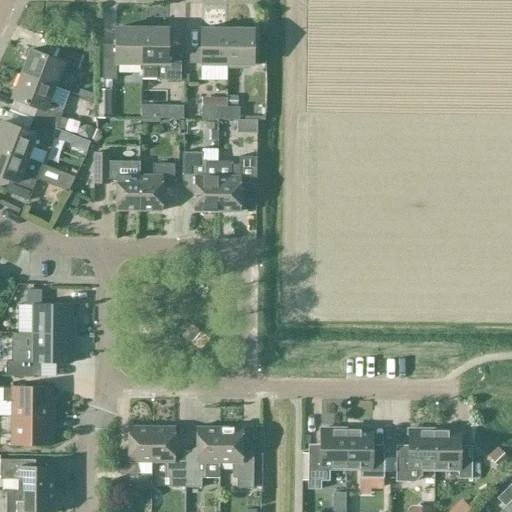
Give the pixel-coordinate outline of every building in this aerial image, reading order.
[(141,64),(142,29),(116,29),(115,56),(103,56),(102,80),(115,80),(116,64),(141,64)] [(141,81),(180,81),(180,56),(167,56),(168,29),(142,29),(141,64),(141,81)] [(227,65),(227,30),(201,30),(201,55),(189,54),(189,64),(201,65),(227,65)] [(227,30),(227,65),(253,66),(253,30),(227,30)] [(21,75),(54,87),(63,63),(78,69),(83,57),(60,48),(55,60),(30,50),(21,75)] [(48,101),(54,87),(21,75),(12,99),(37,109),(32,120),(55,129),(62,112),(56,105),(48,101)] [(226,108),(226,98),(201,98),(201,120),(226,120),(226,108)] [(239,108),(237,108),(237,103),(229,103),(229,108),(226,108),(226,120),(239,121),(239,108)] [(46,153),(55,129),(32,120),(28,132),(3,122),(0,129),(0,149),(26,159),(27,159),(31,147),(46,153)] [(162,121),(140,123),(142,146),(164,144),(162,121)] [(40,164),(27,159),(26,159),(0,149),(0,176),(9,180),(5,192),(28,201),(37,177),(36,177),(40,164)] [(217,162),(205,162),(205,161),(201,161),(201,153),(182,153),(182,186),(194,186),(194,212),(217,212),(217,162)] [(138,212),(139,176),(126,176),(126,162),(108,162),(108,154),(94,154),(94,184),(108,184),(108,180),(116,180),(116,211),(138,212)] [(217,212),(239,213),(240,187),(256,187),(256,158),(239,157),(239,165),(232,165),(232,162),(217,162),(217,212)] [(173,187),(174,165),(153,164),(152,177),(139,176),(138,212),(161,212),(162,186),(173,187)] [(40,305),(40,291),(27,291),(27,306),(32,306),(32,334),(74,335),(74,322),(72,322),(72,305),(40,305)] [(74,347),(74,335),(32,334),(31,350),(25,350),(21,354),(21,362),(5,362),(5,377),(39,377),(39,364),(71,364),(72,347),(74,347)] [(51,404),(51,387),(11,387),(11,388),(3,388),(3,402),(11,402),(11,417),(53,417),(53,404),(51,404)] [(53,429),(53,417),(11,417),(11,446),(51,446),(51,430),(53,429)] [(151,463),(151,428),(128,427),(128,452),(117,452),(117,474),(137,475),(137,463),(151,463)] [(184,488),(185,453),(174,453),(174,428),(151,428),(151,463),(164,463),(164,479),(168,479),(168,488),(184,488)] [(219,478),(219,463),(219,428),(196,428),(196,453),(185,453),(184,488),(201,488),(201,479),(205,479),(205,478),(219,478)] [(242,454),(242,429),(219,428),(219,463),(232,464),(232,479),(236,479),(236,489),(253,489),(253,454),(242,454)] [(345,470),(346,429),(320,429),(319,454),(307,454),(307,490),(320,490),(320,482),(329,482),(329,470),(345,470)] [(359,478),(370,479),(383,479),(383,455),(371,454),(372,430),(346,429),(345,470),(359,470),(359,478)] [(433,471),(434,430),(408,430),(407,455),(395,455),(395,483),(414,483),(421,476),(421,471),(433,471)] [(434,430),(433,471),(458,471),(458,479),(471,479),(471,455),(459,455),(460,431),(434,430)] [(305,432),(305,452),(316,451),(315,432),(305,432)] [(0,460),(0,476),(17,477),(17,491),(52,492),(53,468),(35,468),(35,461),(0,460)] [(503,492),(511,500),(511,486),(510,484),(503,492)] [(16,498),(16,487),(1,487),(2,499),(16,498)] [(52,511),(52,492),(17,491),(17,504),(6,504),(6,511),(52,511)] [(505,507),(511,500),(503,492),(496,499),(505,507)]
